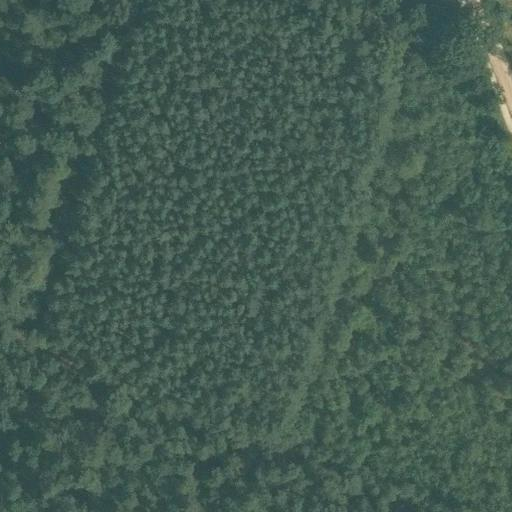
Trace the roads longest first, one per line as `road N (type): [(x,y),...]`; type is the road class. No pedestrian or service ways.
road 1 (unknown): [(0,333),(431,511)]
road 2 (track): [(319,0),(469,63),(497,61)]
